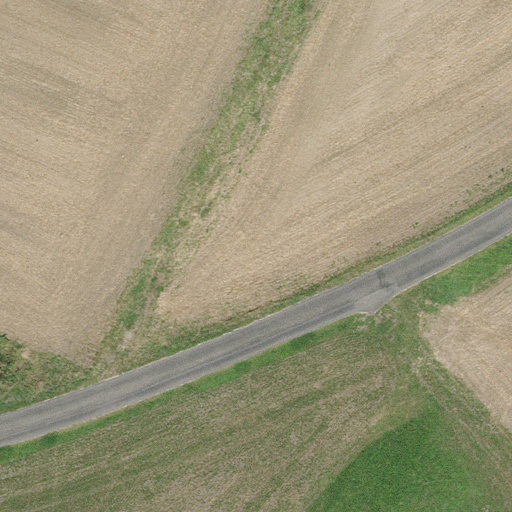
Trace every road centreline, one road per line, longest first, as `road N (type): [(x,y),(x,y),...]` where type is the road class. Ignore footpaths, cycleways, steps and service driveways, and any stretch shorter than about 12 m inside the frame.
road 1 (track): [(0,430),(134,382),(443,249),(511,206)]
road 2 (track): [(134,382),(300,0)]
